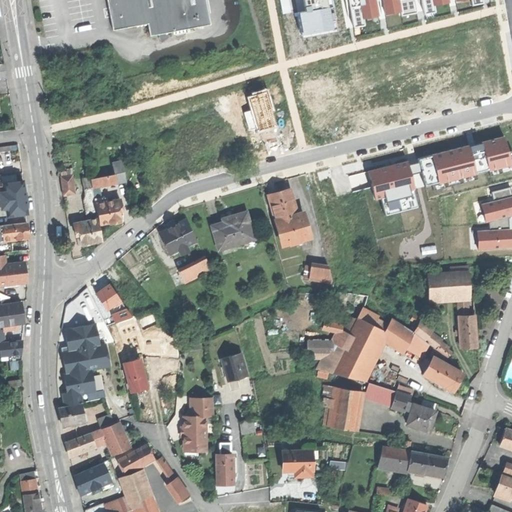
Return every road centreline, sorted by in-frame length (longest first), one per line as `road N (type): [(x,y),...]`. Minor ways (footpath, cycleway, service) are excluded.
road 1 (residential): [(45,282),(95,263),(184,192),(511,105)]
road 2 (secondary): [(45,282),(43,398),(65,511)]
road 3 (secondary): [(36,133),(46,198),(45,282)]
road 4 (unknown): [(216,0),(214,26),(130,41),(101,29)]
